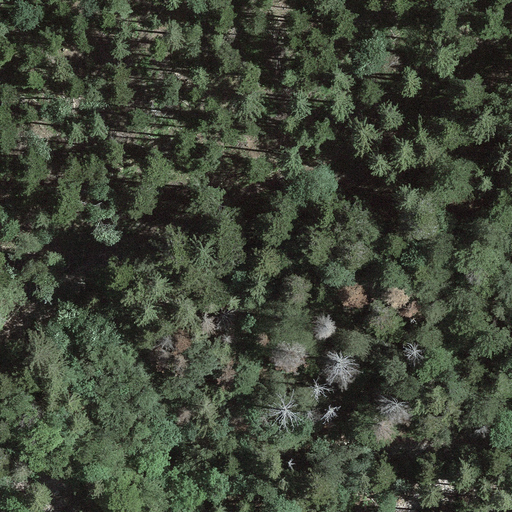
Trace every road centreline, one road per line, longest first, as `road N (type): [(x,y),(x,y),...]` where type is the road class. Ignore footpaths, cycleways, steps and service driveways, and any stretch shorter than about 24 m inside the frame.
road 1 (track): [(0,339),(117,246),(454,99),(511,63)]
road 2 (track): [(511,426),(372,444),(260,425),(187,426),(87,473),(0,486)]
